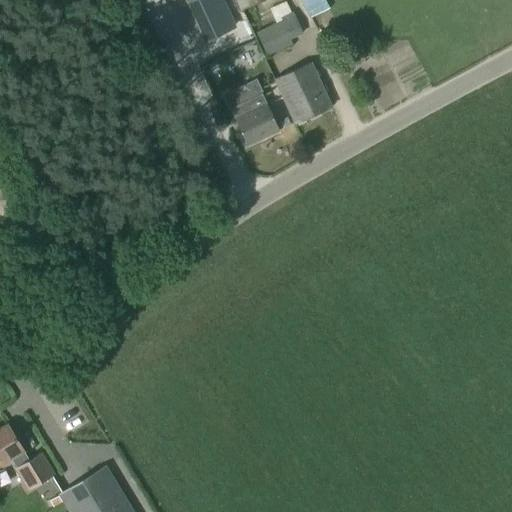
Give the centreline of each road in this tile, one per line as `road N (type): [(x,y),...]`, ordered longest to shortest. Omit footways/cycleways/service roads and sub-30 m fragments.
road 1 (unclassified): [(0,364),(237,215),(511,58)]
road 2 (track): [(55,333),(159,511)]
